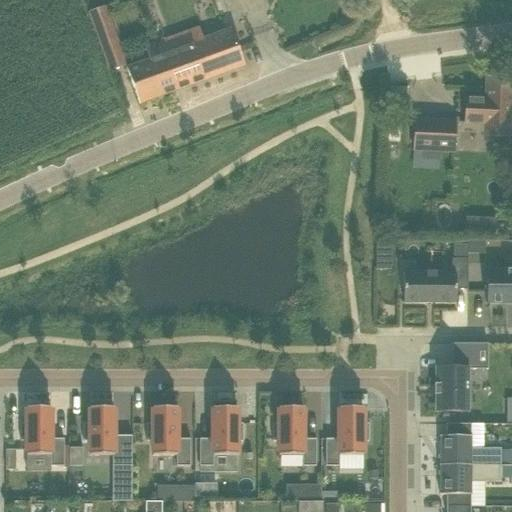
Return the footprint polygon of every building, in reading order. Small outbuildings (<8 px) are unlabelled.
[(105,71),(124,67),(111,6),(92,10),(105,71)] [(139,104),(244,66),(232,31),(171,53),(166,39),(144,47),(149,60),(126,69),(139,104)] [(511,77),(488,76),(487,100),(466,100),(465,124),(486,125),(485,137),(509,138),(511,77)] [(453,152),(455,122),(415,120),(413,150),(453,152)] [(385,141),(399,141),(400,123),(386,122),(385,141)] [(467,283),(467,259),(451,259),(451,273),(403,273),(403,303),(455,303),(455,283),(467,283)] [(511,270),(486,271),(486,303),(511,303),(511,270)] [(468,371),(476,371),(476,345),(452,345),(452,369),(436,369),(436,386),(434,386),(434,397),(436,397),(436,413),(468,413),(468,371)] [(28,442),(28,456),(52,456),(52,466),(65,466),(65,444),(52,444),(52,409),(28,409),(28,424),(22,424),(22,442),(28,442)] [(91,442),(91,456),(114,456),(114,466),(128,466),(128,444),(115,444),(115,409),(91,409),(91,424),(84,424),(85,442),(91,442)] [(153,442),(153,456),(177,456),(177,466),(190,466),(190,444),(177,444),(177,409),(153,409),(153,424),(147,424),(147,442),(153,442)] [(237,409),(213,409),(213,444),(200,444),(200,466),(213,466),(213,456),(237,456),(237,442),(243,442),(243,424),(237,424),(237,409)] [(279,442),(279,456),(303,456),(303,466),(316,466),(316,444),(303,444),(303,409),(279,409),(279,424),(273,424),(273,442),(279,442)] [(363,409),(339,409),(339,444),(325,444),(325,466),(339,466),(339,456),(363,456),(363,442),(369,442),(369,424),(363,424),(363,409)] [(440,449),(440,466),(501,466),(501,465),(501,449),(470,449),(470,424),(446,424),(446,436),(440,436),(440,438),(440,441),(439,441),(439,449),(440,449)] [(511,451),(502,451),(502,465),(511,465),(511,451)] [(511,479),(511,465),(502,465),(501,465),(501,466),(501,479),(511,479)] [(501,479),(501,466),(440,466),(440,482),(439,482),(439,490),(440,490),(440,494),(439,494),(439,495),(446,495),(446,507),(471,507),(471,483),(500,483),(501,479)] [(218,497),(218,484),(207,484),(207,497),(218,497)] [(306,502),(320,501),(320,488),(306,488),(306,502)] [(182,489),(182,502),(194,502),(194,489),(182,489)] [(113,490),(113,502),(132,502),(132,490),(113,490)] [(321,492),(321,501),(337,501),(337,492),(321,492)] [(154,511),(154,502),(146,502),(145,511),(154,511)] [(162,511),(162,502),(154,502),(154,511),(162,511)] [(364,511),(376,511),(376,503),(364,503),(364,511)]
